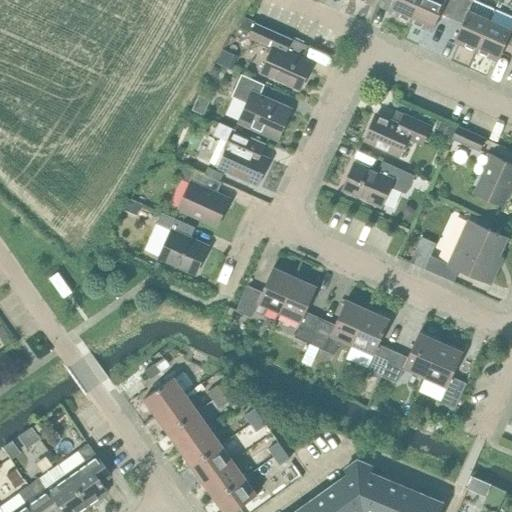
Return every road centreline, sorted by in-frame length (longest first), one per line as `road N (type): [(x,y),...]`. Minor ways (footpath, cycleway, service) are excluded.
road 1 (residential): [(285,217),(367,53),(385,52),(511,110)]
road 2 (residential): [(0,256),(171,496)]
road 3 (residential): [(511,325),(294,229),(285,217)]
road 4 (unknown): [(271,511),(356,448),(401,439),(445,444)]
